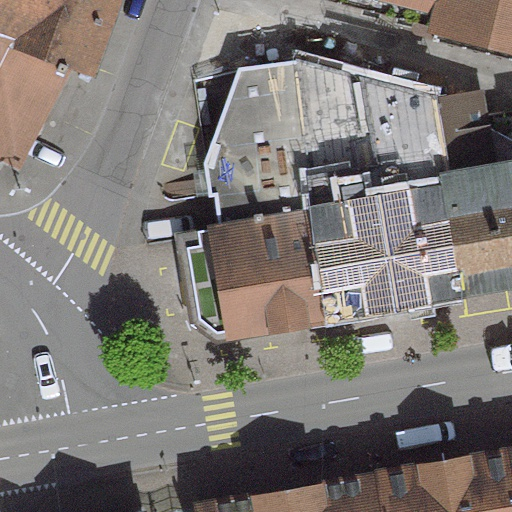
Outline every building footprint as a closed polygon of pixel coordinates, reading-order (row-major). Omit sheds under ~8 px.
[(0,0),(0,149),(8,154),(53,73),(60,75),(62,67),(78,71),(103,0),(0,0)] [(511,0),(317,0),(431,29),(428,41),(511,61),(511,0)] [(327,315),(456,293),(430,101),(430,96),(298,61),(290,62),(296,113),(327,315)] [(327,315),(296,113),(290,62),(234,69),(199,164),(201,172),(207,171),(214,228),(190,232),(193,250),(182,252),(194,324),(209,334),(327,315)] [(430,101),(456,293),(511,283),(511,112),(472,115),(471,95),(430,101)] [(511,511),(511,490),(506,455),(374,478),(380,511),(511,511)] [(380,511),(374,478),(196,511),(380,511)]
